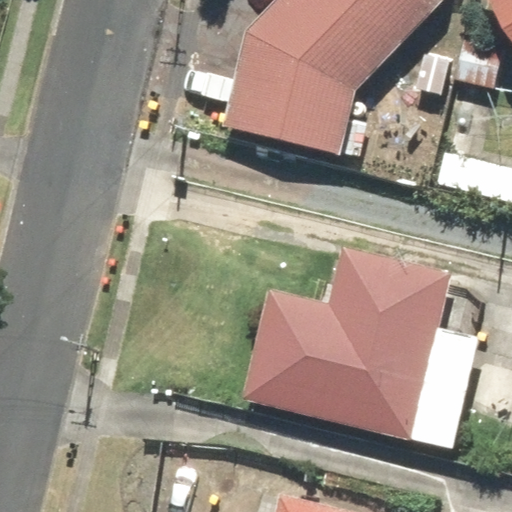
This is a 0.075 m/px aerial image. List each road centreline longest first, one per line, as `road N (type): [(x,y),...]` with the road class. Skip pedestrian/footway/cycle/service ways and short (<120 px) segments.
road 1 (residential): [(126,0),(0,505)]
road 2 (unknown): [(96,117),(511,221)]
